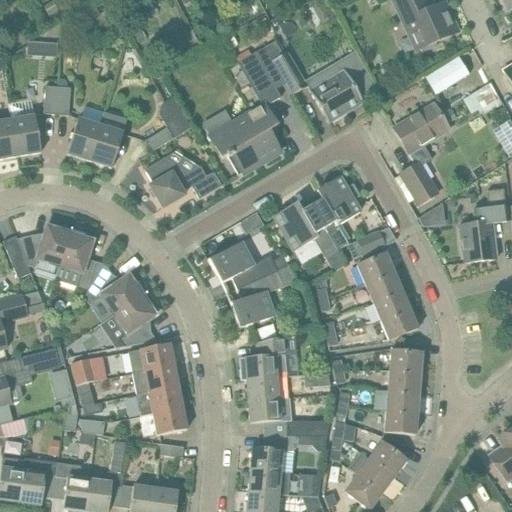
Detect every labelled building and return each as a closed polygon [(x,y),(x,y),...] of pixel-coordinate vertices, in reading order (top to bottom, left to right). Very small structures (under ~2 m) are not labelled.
[(329,0),(333,9),(347,4),(345,0),(329,0)] [(415,52),(420,50),(422,54),(437,47),(435,43),(458,33),(444,3),(430,9),(426,2),(427,1),(426,0),(394,0),(392,1),(415,52)] [(511,0),(502,0),(508,12),(511,10),(511,0)] [(52,2),(43,8),(49,17),(58,11),(52,2)] [(61,24),(67,34),(100,15),(94,5),(61,24)] [(264,49),(272,62),(292,96),(307,88),(286,53),(282,56),(275,42),(264,49)] [(42,45),(41,58),(54,59),(55,45),(42,45)] [(328,125),(363,104),(360,99),(377,90),(355,53),(338,63),(344,72),(309,92),(328,125)] [(232,156),(233,157),(243,175),(259,165),(257,162),(277,150),(267,133),(268,133),(269,127),(271,127),(272,126),(271,126),(271,123),(272,122),(264,108),(280,98),(255,54),(237,64),(260,104),(232,121),(225,111),(202,124),(208,135),(206,136),(221,162),(227,158),(227,159),(232,156)] [(511,68),(504,73),(508,79),(494,87),(511,119),(511,68)] [(56,116),(68,117),(70,89),(66,89),(67,83),(64,80),(58,80),(57,88),(56,116)] [(484,114),(501,104),(490,83),(462,99),(470,115),(481,108),(484,114)] [(43,115),(56,116),(57,88),(45,87),(43,115)] [(393,129),(415,167),(399,176),(418,207),(437,195),(428,179),(424,182),(416,169),(431,160),(423,146),(448,131),(433,105),(393,129)] [(66,156),(88,163),(100,127),(104,114),(86,108),(84,109),(81,121),(77,120),(66,156)] [(166,129),(143,143),(150,153),(174,139),(191,129),(179,110),(162,121),(166,129)] [(34,117),(10,121),(17,158),(40,154),(34,117)] [(0,160),(17,158),(10,121),(0,122),(0,160)] [(508,157),(511,154),(511,130),(508,123),(493,132),(508,157)] [(100,127),(88,163),(111,170),(122,134),(100,127)] [(165,159),(161,161),(144,171),(152,185),(149,187),(162,209),(184,196),(182,193),(191,188),(198,201),(221,187),(213,173),(205,178),(199,167),(188,174),(165,159)] [(321,201),(311,207),(337,251),(349,245),(338,226),(342,224),(359,214),(352,202),(359,198),(352,185),(345,190),(339,179),(324,188),(326,191),(318,196),(321,201)] [(472,212),(474,225),(458,227),(463,264),(496,261),(492,225),(507,223),(503,190),(487,192),(489,210),(472,212)] [(337,251),(311,207),(300,213),(297,208),(289,213),(287,209),(273,218),(293,253),(314,240),(333,274),(346,266),(337,251)] [(421,221),(428,232),(438,225),(431,214),(421,221)] [(37,261),(58,268),(71,230),(70,229),(69,230),(56,226),(54,230),(46,228),(42,240),(30,237),(16,240),(27,267),(34,269),(37,261)] [(75,289),(87,293),(105,266),(86,260),(92,242),(83,240),(85,235),(71,231),(71,230),(58,268),(54,281),(76,288),(75,289)] [(378,233),(357,242),(363,256),(384,247),(378,233)] [(30,275),(27,267),(16,240),(15,237),(2,243),(10,261),(17,280),(30,275)] [(231,279),(236,290),(288,267),(282,257),(272,262),(269,257),(252,266),(240,244),(209,261),(208,260),(207,261),(211,269),(216,276),(221,285),(231,279)] [(356,266),(364,285),(393,273),(385,254),(356,266)] [(100,298),(113,316),(146,294),(146,293),(145,294),(137,282),(133,284),(128,277),(117,284),(105,266),(87,293),(93,302),(100,298)] [(288,267),(236,290),(241,301),(230,305),(233,315),(236,324),(238,332),(239,331),(239,330),(273,318),(265,294),(283,288),(297,283),(288,267)] [(364,285),(372,304),(401,292),(393,273),(364,285)] [(316,291),(318,302),(327,300),(324,289),(316,291)] [(372,304),(380,323),(409,311),(401,292),(372,304)] [(118,340),(124,348),(156,342),(144,324),(155,317),(150,310),(154,307),(146,295),(146,294),(113,316),(125,335),(118,340)] [(21,296),(6,300),(0,301),(0,351),(5,350),(0,326),(26,318),(21,296)] [(318,302),(321,314),(329,312),(327,300),(318,302)] [(380,323),(388,343),(417,330),(409,311),(380,323)] [(323,325),(325,336),(334,335),(332,323),(323,325)] [(325,336),(328,348),(336,346),(334,335),(325,336)] [(245,370),(239,371),(240,382),(246,381),(276,379),(286,378),(284,356),(290,356),(288,337),(255,345),(256,358),(244,359),(245,370)] [(127,353),(132,375),(173,367),(169,345),(127,353)] [(29,357),(23,358),(4,363),(7,377),(0,378),(0,408),(10,405),(20,403),(22,399),(19,387),(16,376),(29,372),(30,376),(60,369),(55,350),(29,357)] [(390,351),(389,372),(420,375),(421,354),(390,351)] [(330,358),(333,374),(342,372),(340,361),(337,361),(336,357),(330,358)] [(88,384),(97,382),(91,360),(70,365),(76,387),(88,384)] [(132,375),(136,396),(177,388),(173,367),(132,375)] [(333,374),(336,385),(344,384),(342,372),(333,374)] [(389,372),(387,393),(418,395),(420,375),(389,372)] [(303,376),(304,389),(330,387),(327,375),(303,376)] [(246,381),(247,403),(278,401),(276,379),(246,381)] [(78,395),(82,407),(93,405),(89,392),(88,384),(76,387),(78,395)] [(140,418),(152,415),(182,409),(177,388),(136,396),(140,418)] [(387,393),(385,413),(416,416),(418,395),(387,393)] [(340,394),(338,405),(346,407),(348,395),(340,394)] [(263,424),(263,437),(327,438),(329,423),(292,423),(290,400),(278,401),(247,403),(249,425),(263,424)] [(82,407),(83,415),(95,413),(93,405),(82,407)] [(345,418),(346,407),(338,405),(336,417),(345,418)] [(74,432),(77,416),(74,406),(64,407),(65,414),(63,430),(74,432)] [(152,415),(156,437),(186,431),(182,409),(152,415)] [(383,434),(395,435),(414,436),(416,416),(385,413),(383,434)] [(0,437),(2,437),(30,429),(30,417),(0,425),(0,437)] [(102,437),(104,423),(79,421),(82,433),(96,436),(102,437)] [(334,429),(332,440),(341,442),(343,430),(334,429)] [(511,431),(499,441),(503,447),(490,457),(508,483),(511,480),(511,431)] [(325,447),(327,438),(263,437),(263,450),(251,449),(249,471),(288,474),(288,473),(279,473),(281,452),(292,452),(298,446),(312,446),(317,452),(324,452),(325,447)] [(48,456),(57,458),(59,441),(50,440),(48,456)] [(332,440),(330,452),(329,460),(338,461),(341,442),(332,440)] [(123,475),(124,467),(122,466),(125,444),(113,442),(109,473),(107,473),(105,483),(89,481),(84,511),(107,511),(108,507),(118,509),(122,487),(123,475)] [(381,443),(368,460),(394,478),(406,461),(381,443)] [(160,457),(162,457),(181,460),(183,448),(161,445),(160,457)] [(360,454),(353,463),(361,469),(356,476),(381,495),(394,478),(368,460),(360,454)] [(0,471),(0,501),(18,504),(24,459),(23,461),(2,458),(0,471)] [(42,498),(52,500),(57,463),(24,459),(18,504),(40,507),(42,498)] [(62,510),(75,511),(84,511),(89,481),(78,479),(80,466),(57,463),(52,500),(63,501),(62,510)] [(288,474),(249,471),(247,493),(277,495),(286,496),(289,475),(288,474)] [(307,484),(319,485),(320,477),(308,476),(307,484)] [(344,493),(358,504),(369,511),(381,495),(356,476),(344,493)] [(129,511),(151,511),(155,490),(133,487),(132,488),(122,487),(118,509),(129,510),(129,511)] [(155,490),(151,511),(174,511),(177,493),(155,490)] [(247,493),(245,511),(276,511),(277,495),(247,493)] [(323,498),(328,509),(336,506),(331,495),(323,498)]
